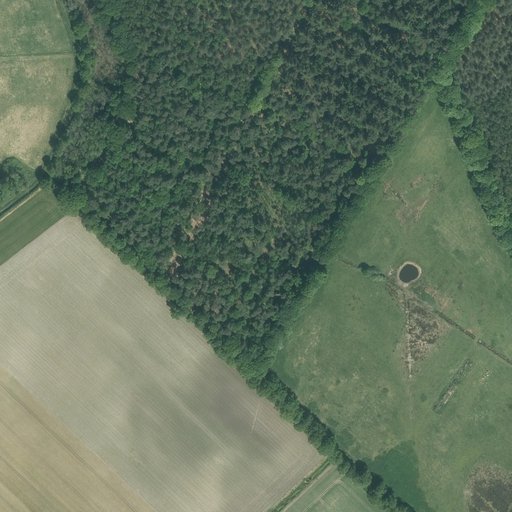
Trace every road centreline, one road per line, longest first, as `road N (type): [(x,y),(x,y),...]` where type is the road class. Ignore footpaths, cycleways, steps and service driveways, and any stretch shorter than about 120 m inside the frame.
road 1 (track): [(310,0),(163,283)]
road 2 (track): [(443,59),(511,238)]
road 3 (track): [(443,59),(334,0)]
